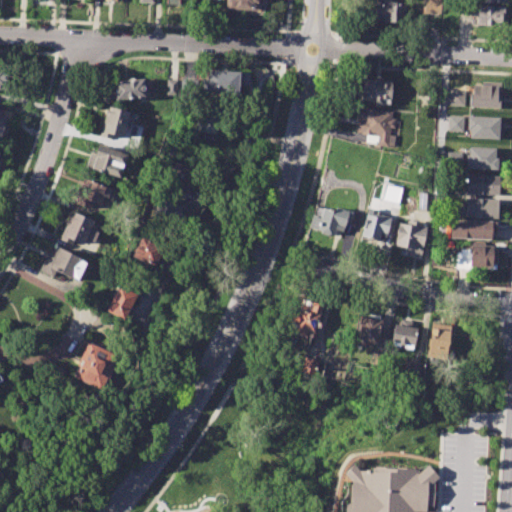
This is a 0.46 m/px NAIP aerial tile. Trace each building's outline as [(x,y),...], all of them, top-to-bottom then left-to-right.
[(266,0),(266,9),(258,8),(258,11),(225,10),(225,0),(266,0)] [(374,0),(405,0),(404,21),(374,20),(374,0)] [(425,0),(439,0),(439,13),(425,13),(425,0)] [(477,6),(507,8),(506,25),(476,24),(477,6)] [(0,64),(9,65),(8,88),(0,87),(0,64)] [(208,69),(248,72),(248,85),(239,84),(238,94),(206,92),(208,69)] [(114,81),(144,79),(146,97),(115,99),(114,81)] [(177,95),(177,79),(166,79),(166,94),(177,95)] [(360,79),(390,80),(389,103),(373,103),(373,99),(360,99),(360,79)] [(477,81),(500,82),(499,108),(468,107),(468,93),(472,93),(472,85),(477,85),(477,81)] [(450,89),(464,90),(463,104),(449,104),(450,89)] [(109,105),(128,111),(127,116),(132,117),(129,128),(124,126),(121,136),(112,134),(111,138),(99,135),(109,105)] [(0,106),(13,110),(7,133),(0,131),(0,106)] [(358,106),(392,111),(391,118),(396,118),(395,127),(390,126),(389,134),(395,135),(393,147),(365,143),(366,134),(355,133),(358,106)] [(200,107),(219,111),(215,134),(195,130),(200,107)] [(448,115),(463,116),(462,131),(448,130),(448,115)] [(467,115),(501,117),(500,139),(469,137),(470,129),(467,129),(467,115)] [(98,143),(129,154),(120,178),(86,165),(91,151),(95,153),(98,143)] [(469,147),(494,148),(494,157),(499,157),(498,169),(464,168),(465,153),(468,154),(469,147)] [(447,151),(460,151),(460,169),(446,168),(447,151)] [(178,159),(196,166),(186,193),(168,186),(178,159)] [(466,174),(500,175),(499,194),(458,193),(458,180),(466,181),(466,174)] [(75,202),(86,178),(112,189),(104,209),(91,203),(89,208),(75,202)] [(381,199),(397,203),(401,188),(384,184),(381,199)] [(161,199),(182,207),(172,232),(152,225),(161,199)] [(465,199),(496,200),(495,217),(455,216),(455,205),(464,205),(465,199)] [(308,227),(312,215),(319,217),(322,207),(333,211),(335,207),(351,212),(348,223),(344,221),(340,232),(334,230),(333,235),(308,227)] [(367,210),(390,217),(382,245),(359,238),(367,210)] [(72,211),(96,223),(93,229),(99,232),(94,242),(85,238),(82,244),(72,239),(70,244),(58,238),(72,211)] [(398,223),(406,224),(407,219),(426,223),(419,257),(402,254),(404,247),(394,245),(398,223)] [(450,220),(494,222),(494,231),(489,231),(488,240),(449,238),(450,220)] [(141,237),(164,248),(154,267),(131,256),(141,237)] [(38,267),(51,242),(90,261),(79,282),(55,270),(53,275),(38,267)] [(455,252),(454,268),(470,269),(470,265),(495,267),(496,249),(491,249),(491,245),(469,243),(469,249),(460,248),(459,252),(455,252)] [(116,286),(136,294),(124,320),(105,311),(116,286)] [(301,299),(321,305),(310,337),(290,330),(301,299)] [(362,314),(382,318),(375,350),(355,346),(362,314)] [(401,319),(416,321),(412,349),(390,345),(394,324),(400,325),(401,319)] [(431,322),(450,324),(446,359),(427,357),(431,322)] [(73,378),(78,367),(74,365),(86,341),(121,358),(104,393),(73,378)] [(404,360),(423,363),(420,380),(402,377),(404,360)] [(349,511),(351,482),(344,474),(354,464),(359,470),(373,470),(373,466),(422,468),(427,464),(438,477),(432,482),(432,506),(425,506),(425,510),(414,510),(414,511),(349,511)]
